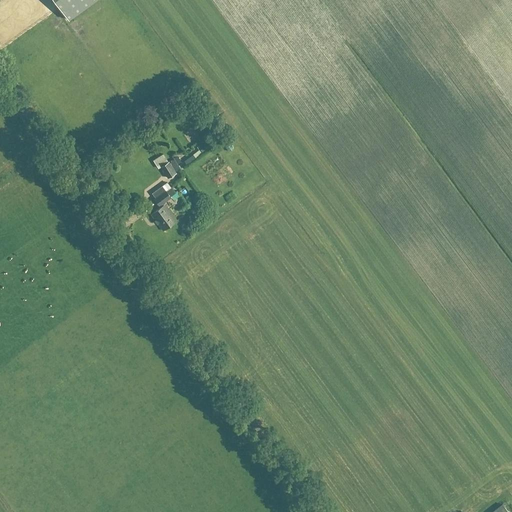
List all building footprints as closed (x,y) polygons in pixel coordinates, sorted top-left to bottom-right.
[(53,0),(68,20),(95,0),(53,0)] [(179,154),(174,157),(179,164),(183,161),(179,154)] [(175,172),(180,169),(174,160),(169,163),(169,162),(160,167),(167,179),(176,173),(175,172)] [(159,207),(171,198),(165,191),(154,200),(159,207)] [(236,194),(229,197),(231,202),(238,199),(236,194)] [(163,231),(176,221),(165,205),(151,215),(163,231)]
